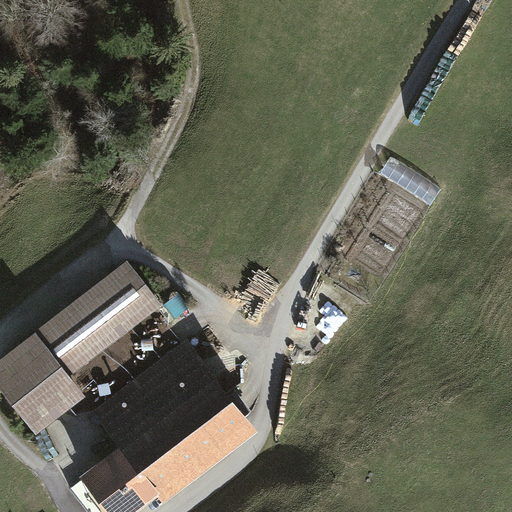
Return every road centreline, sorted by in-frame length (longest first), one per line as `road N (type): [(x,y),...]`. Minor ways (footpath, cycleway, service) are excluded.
road 1 (track): [(188,0),(183,107),(117,242)]
road 2 (track): [(277,342),(254,447),(165,511)]
road 3 (track): [(117,242),(277,342)]
road 4 (track): [(0,326),(117,242)]
